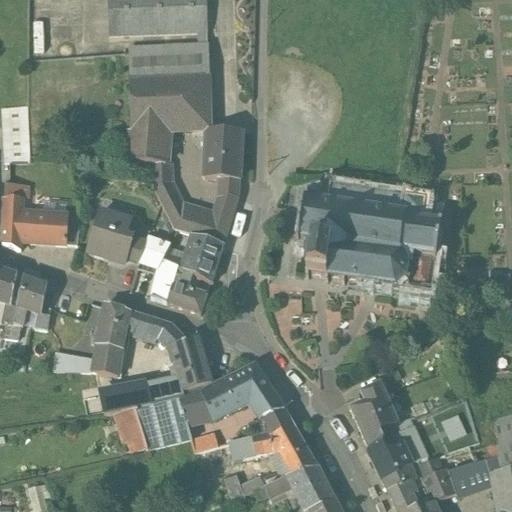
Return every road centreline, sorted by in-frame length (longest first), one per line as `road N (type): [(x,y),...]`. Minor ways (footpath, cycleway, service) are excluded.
road 1 (residential): [(255,351),(243,275),(259,206),(266,0)]
road 2 (residential): [(255,351),(0,255)]
road 3 (residential): [(369,511),(324,421),(255,351)]
